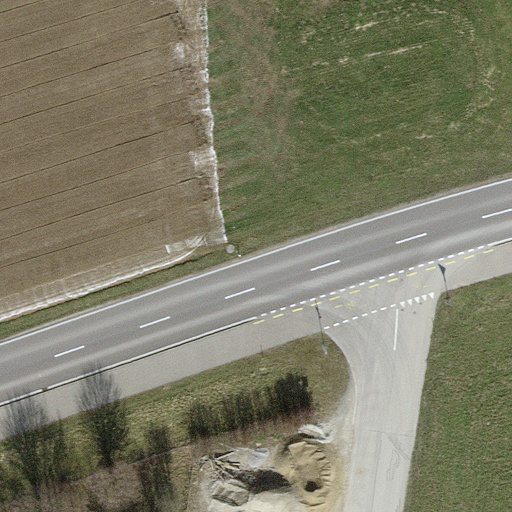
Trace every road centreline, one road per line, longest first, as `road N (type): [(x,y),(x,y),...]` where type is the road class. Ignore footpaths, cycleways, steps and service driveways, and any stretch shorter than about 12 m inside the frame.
road 1 (secondary): [(383,248),(0,376)]
road 2 (unclassified): [(375,511),(398,327),(383,248)]
road 3 (secondary): [(511,211),(383,248)]
